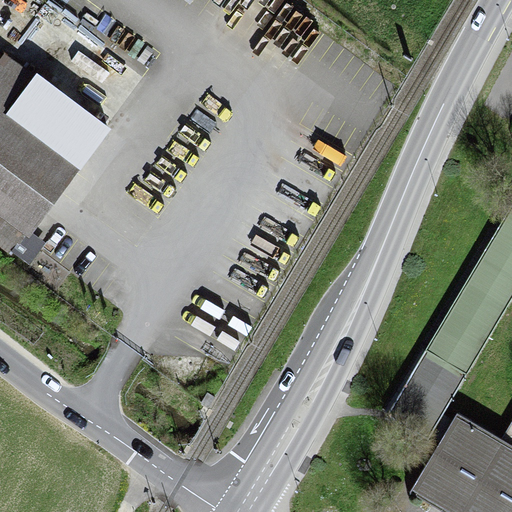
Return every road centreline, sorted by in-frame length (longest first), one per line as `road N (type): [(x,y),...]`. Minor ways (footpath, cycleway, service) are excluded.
road 1 (secondary): [(243,511),(349,322),(438,113),(497,0)]
road 2 (unknown): [(178,50),(285,118),(205,256)]
road 3 (residential): [(230,511),(177,483),(0,349)]
road 4 (unknown): [(205,256),(89,417)]
road 5 (unknown): [(205,256),(84,177)]
road 6 (unknown): [(155,316),(55,242)]
